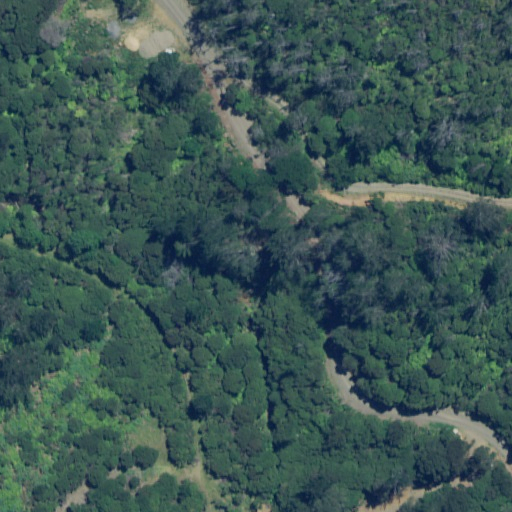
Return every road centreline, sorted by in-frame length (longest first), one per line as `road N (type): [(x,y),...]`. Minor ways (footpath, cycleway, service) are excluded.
road 1 (residential): [(180,0),(300,203),(335,287),(349,373),(366,395),(460,416),(511,448)]
road 2 (track): [(210,511),(172,347),(140,307),(0,239)]
road 3 (track): [(300,203),(511,202)]
